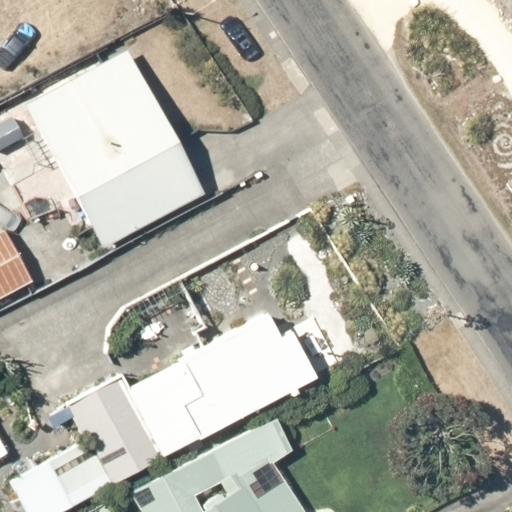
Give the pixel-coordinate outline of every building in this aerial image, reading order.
[(25,101),(28,108),(0,122),(0,149),(39,129),(101,245),(200,192),(124,49),(25,101)] [(0,296),(35,278),(7,224),(0,228),(0,296)] [(317,316),(288,332),(273,305),(123,388),(115,374),(65,401),(85,438),(10,479),(27,511),(61,511),(305,379),(341,359),(317,316)] [(332,511),(330,508),(323,511),(306,511),(275,459),(294,447),(272,411),(131,496),(140,511),(332,511)] [(0,458),(9,454),(0,435),(0,458)]
